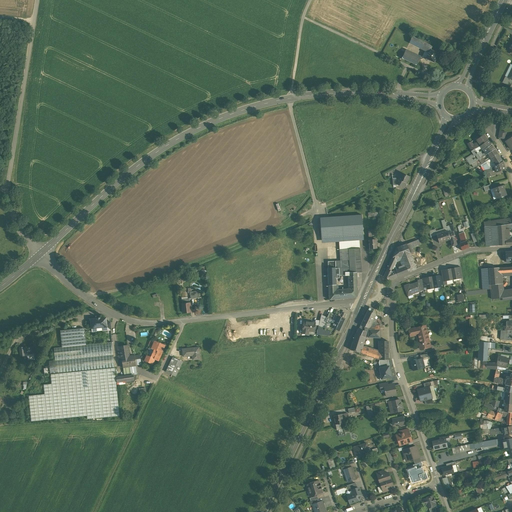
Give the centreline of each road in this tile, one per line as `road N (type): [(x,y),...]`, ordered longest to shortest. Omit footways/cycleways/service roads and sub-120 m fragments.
road 1 (tertiary): [(39,254),(155,153),(219,119),(308,95),(439,101)]
road 2 (unclassified): [(39,254),(99,308),(139,323),(360,305)]
road 3 (residential): [(511,249),(468,252),(389,290),(398,369),(438,484)]
road 4 (track): [(311,0),(290,98),(316,205),(321,306)]
road 5 (track): [(37,23),(6,188),(16,228),(39,254)]
road 6 (primary): [(262,511),(360,305)]
road 7 (primary): [(374,276),(451,119)]
road 8 (track): [(94,511),(157,380)]
road 9 (track): [(303,18),(421,72),(427,61)]
